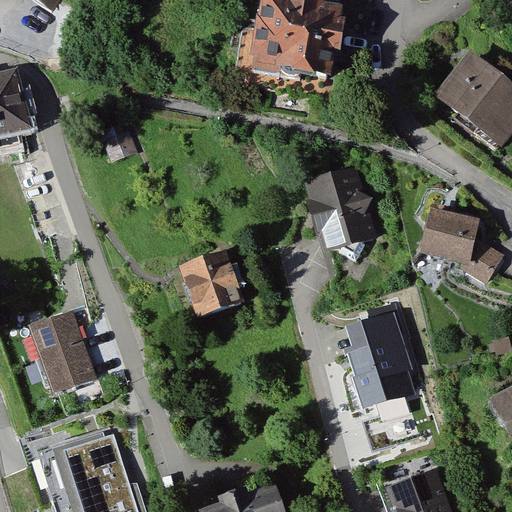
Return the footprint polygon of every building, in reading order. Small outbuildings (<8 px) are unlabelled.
[(37,0),(52,9),(58,0),(37,0)] [(288,8),(267,4),(263,30),(261,30),(256,60),(254,74),(300,81),(301,76),(328,80),(332,53),(337,54),(341,28),(336,27),(338,16),(320,13),(321,7),(289,2),(288,8)] [(511,131),(511,93),(471,62),(441,102),(480,131),(475,137),(496,153),(511,131)] [(0,130),(23,125),(9,73),(0,75),(0,130)] [(134,151),(125,127),(104,135),(113,159),(134,151)] [(377,238),(355,167),(297,185),(319,256),(377,238)] [(478,225),(433,215),(424,254),(468,265),(466,269),(467,274),(484,284),(501,257),(475,241),(478,225)] [(241,305),(221,248),(175,264),(195,322),(241,305)] [(406,381),(395,341),(401,339),(391,305),(358,314),(362,327),(342,333),(347,352),(339,354),(356,415),(402,402),(397,384),(406,381)] [(79,317),(36,334),(63,401),(106,384),(79,317)] [(511,396),(495,406),(503,421),(508,419),(511,426),(511,396)] [(100,456),(44,477),(57,511),(134,511),(129,498),(118,502),(100,456)] [(436,511),(423,474),(383,488),(391,511),(436,511)] [(282,511),(274,485),(201,511),(282,511)]
